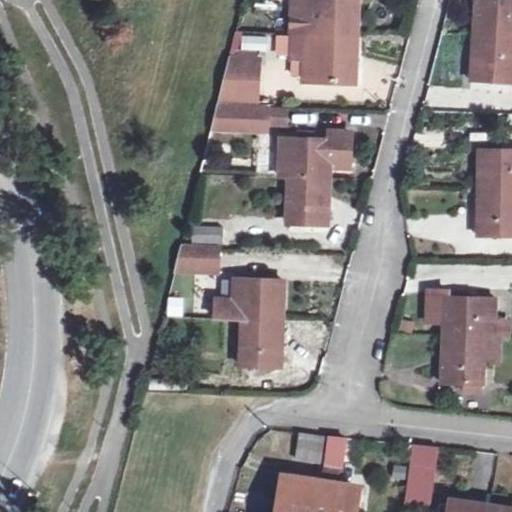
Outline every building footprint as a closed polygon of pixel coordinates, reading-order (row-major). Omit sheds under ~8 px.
[(331,0),(294,0),(294,38),(310,38),(308,84),(361,85),(360,65),(356,65),(357,2),(332,1),(331,0)] [(511,0),(507,0),(508,0),(500,0),(480,0),(478,61),(473,61),(473,82),(497,82),(497,79),(511,80),(511,0)] [(260,62),(232,61),(222,97),(259,98),(260,62)] [(270,109),(220,106),(213,134),(231,135),(232,131),(269,134),(270,109)] [(305,140),(285,140),(284,158),(288,158),(287,181),(293,181),(290,221),(306,222),(306,227),(332,227),(332,207),(330,207),(332,145),(305,144),(305,140)] [(511,153),(485,152),(483,217),(480,217),(480,237),(506,238),(506,234),(511,234),(511,149),(511,153)] [(226,227),(196,225),(195,241),(226,242),(226,227)] [(224,246),(185,244),(179,268),(223,270),(224,246)] [(258,281),(236,281),(235,302),(216,302),(217,321),(244,322),(242,363),(259,365),(260,369),(284,370),(285,349),(282,349),(283,286),(258,286),(258,281)] [(451,295),(430,295),(430,327),(448,327),(448,364),(444,364),(443,385),(467,385),(467,389),(484,389),(485,363),(502,364),(502,340),(492,340),(492,325),(496,325),(496,299),(477,299),(477,303),(450,303),(451,295)] [(169,296),(166,315),(182,318),(185,298),(169,296)] [(327,435),(300,433),(296,460),(323,463),(327,435)] [(346,437),(329,436),(323,480),(311,478),(310,483),(288,480),(284,511),(353,511),(357,490),(335,487),(337,469),(341,468),(346,437)] [(439,446),(417,445),(409,498),(430,501),(439,446)] [(407,463),(393,461),(388,495),(402,496),(407,463)] [(478,507),(456,504),(455,511),(511,511),(500,511),(501,505),(479,502),(478,507)]
